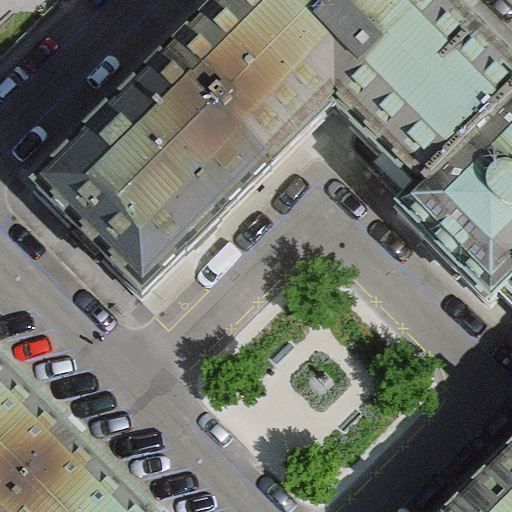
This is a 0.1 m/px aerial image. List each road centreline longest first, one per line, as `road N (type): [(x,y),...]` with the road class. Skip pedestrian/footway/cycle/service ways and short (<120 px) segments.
road 1 (residential): [(392,511),(500,400),(315,223),(133,402)]
road 2 (residential): [(0,134),(136,0)]
road 3 (residential): [(133,402),(0,268)]
road 4 (residential): [(241,511),(133,402)]
